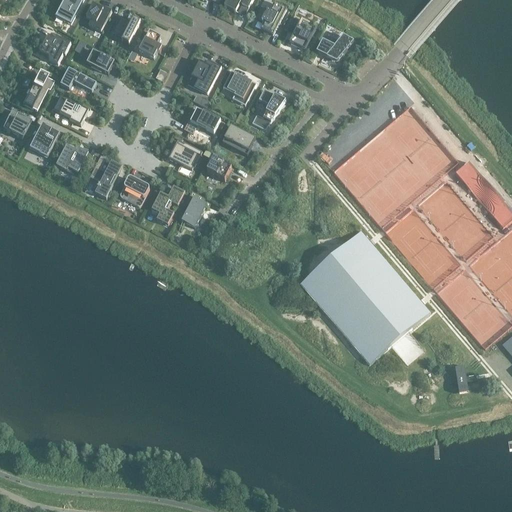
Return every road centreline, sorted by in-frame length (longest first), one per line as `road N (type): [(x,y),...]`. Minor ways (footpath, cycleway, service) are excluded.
road 1 (residential): [(356,96),(203,20)]
road 2 (residential): [(321,98),(229,213)]
road 3 (residential): [(195,33),(321,98)]
